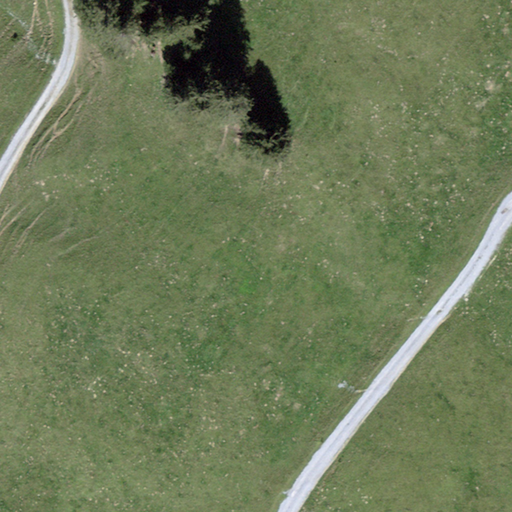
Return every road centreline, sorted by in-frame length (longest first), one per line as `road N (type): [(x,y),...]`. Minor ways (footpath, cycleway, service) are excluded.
road 1 (track): [(511,208),(287,511)]
road 2 (track): [(67,0),(71,38),(52,90),(0,171)]
